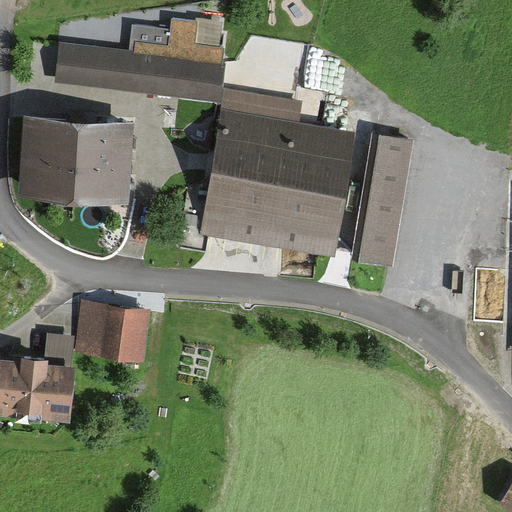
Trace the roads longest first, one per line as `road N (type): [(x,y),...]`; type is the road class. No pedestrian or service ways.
road 1 (unclassified): [(86,269),(366,307),(434,341),(511,419)]
road 2 (unknown): [(434,341),(461,222),(461,184),(442,149)]
